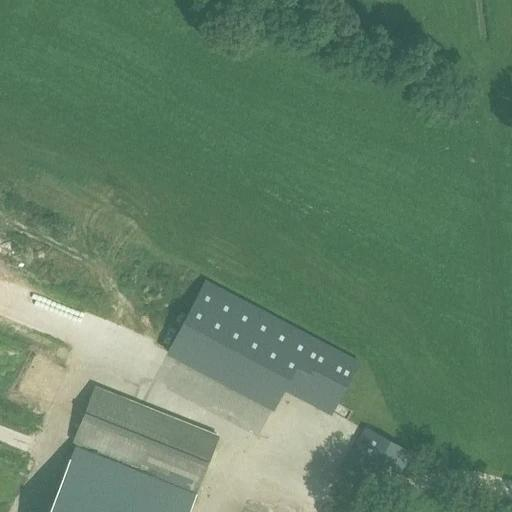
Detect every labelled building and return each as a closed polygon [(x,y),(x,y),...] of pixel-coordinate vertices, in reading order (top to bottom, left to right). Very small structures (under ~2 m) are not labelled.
[(311,337),(206,281),(168,352),(272,407),(283,387),(311,337)] [(311,337),(286,389),(333,413),(359,362),(311,337)] [(96,388),(74,442),(143,469),(157,474),(197,489),(218,437),(96,388)] [(364,488),(389,441),(366,428),(341,474),(364,488)] [(389,441),(378,463),(400,475),(412,454),(389,441)] [(140,475),(78,450),(53,511),(188,511),(195,496),(155,480),(140,475)] [(143,469),(140,475),(155,480),(157,474),(143,469)]
